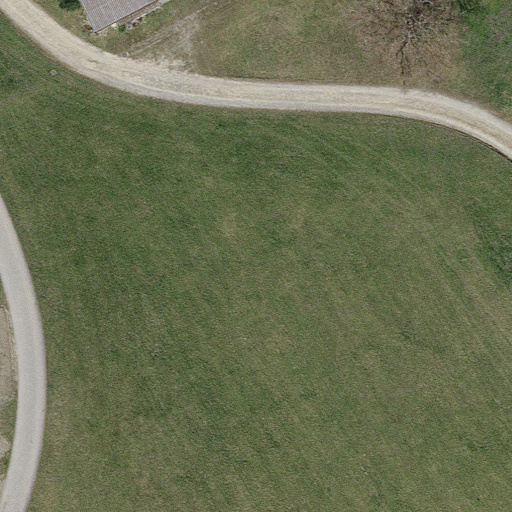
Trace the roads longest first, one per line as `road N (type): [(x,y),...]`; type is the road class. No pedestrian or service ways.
road 1 (track): [(15,0),(81,55),(123,75),(224,95),(443,109),(511,138)]
road 2 (track): [(10,511),(33,388),(27,315),(0,223)]
